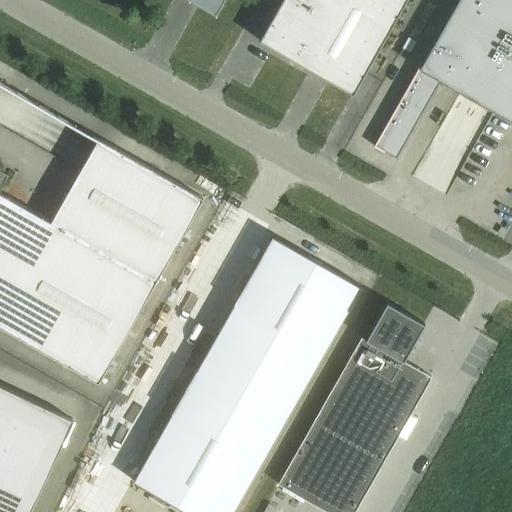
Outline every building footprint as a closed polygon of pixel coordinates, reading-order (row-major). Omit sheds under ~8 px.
[(187,0),(214,15),(222,0),(187,0)] [(405,0),(280,0),(258,40),(352,93),(405,0)] [(440,80),(511,121),(511,0),(456,0),(420,64),(373,146),(375,147),(375,146),(395,158),(440,80)] [(0,326),(97,382),(202,197),(97,137),(96,138),(0,82),(0,89),(94,142),(49,220),(0,192),(0,188),(8,175),(0,170),(0,326)] [(319,157),(314,166),(344,181),(348,173),(319,157)] [(490,184),(485,197),(469,191),(460,216),(494,228),(508,191),(490,184)] [(272,237),(133,480),(188,511),(230,511),(359,286),(272,237)] [(360,336),(277,483),(327,511),(353,511),(431,376),(403,360),(424,323),(386,302),(364,339),(360,336)] [(28,511),(73,419),(0,384),(0,511),(28,511)]
